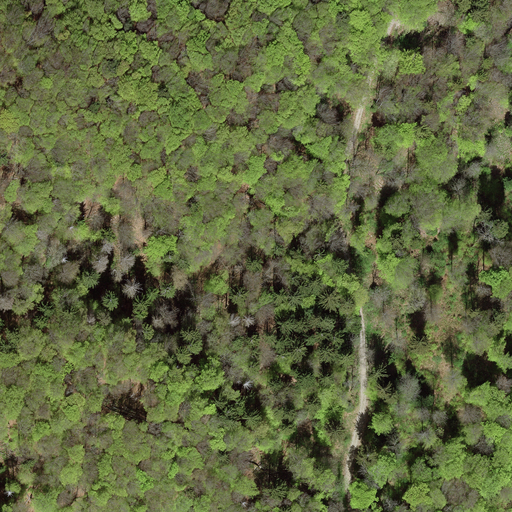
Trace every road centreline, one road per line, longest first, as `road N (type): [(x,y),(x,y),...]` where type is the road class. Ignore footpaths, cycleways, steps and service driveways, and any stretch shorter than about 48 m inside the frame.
road 1 (track): [(390,0),(391,31),(368,78),(331,205),(363,321),(363,381),(347,477),(353,511)]
road 2 (track): [(375,511),(387,481),(439,431),(448,401),(443,358)]
road 3 (track): [(61,511),(76,443),(72,392),(53,346)]
